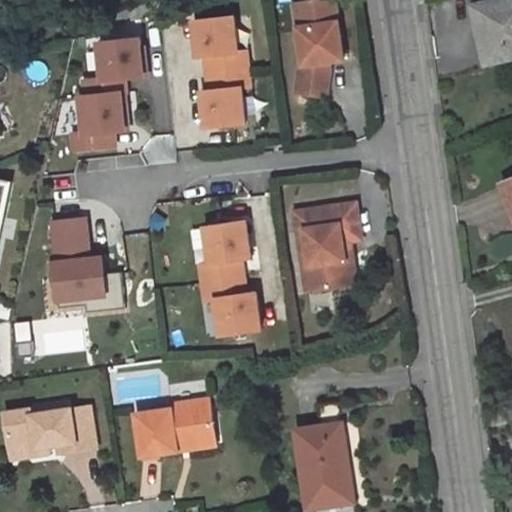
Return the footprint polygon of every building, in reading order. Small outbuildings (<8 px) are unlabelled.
[(344,60),(336,0),(327,0),(306,3),(309,27),(299,28),(303,55),(298,93),(328,97),(332,62),(344,60)] [(511,0),(501,0),(476,6),(490,63),(511,58),(511,0)] [(309,27),(306,3),(296,4),(299,28),(309,27)] [(203,54),(237,50),(233,14),(191,19),(195,54),(203,54)] [(141,36),(96,40),(99,79),(144,75),(141,36)] [(207,89),(241,86),(252,85),(248,49),(237,50),(203,54),(207,89)] [(207,89),(199,90),(203,126),(244,122),(241,86),(207,89)] [(124,91),(78,96),(82,131),(70,132),(72,148),(117,144),(116,128),(128,127),(124,91)] [(0,237),(13,183),(0,179),(0,237)] [(362,239),(357,204),(297,212),(300,231),(307,230),(312,265),(305,266),(308,291),(350,285),(344,242),(351,241),(362,239)] [(87,218),(51,222),(55,260),(91,256),(87,218)] [(204,225),(208,263),(243,260),(249,259),(245,221),(204,225)] [(312,265),(307,230),(300,231),(305,266),(312,265)] [(357,284),(351,241),(344,242),(350,285),(357,284)] [(105,255),(91,256),(55,260),(59,302),(109,297),(106,274),(105,255)] [(208,263),(200,264),(203,297),(214,296),(246,293),(243,260),(208,263)] [(122,273),(106,274),(109,297),(59,302),(60,311),(126,305),(122,273)] [(246,293),(214,296),(218,334),(260,330),(257,292),(246,293)] [(0,318),(12,320),(15,306),(0,303),(0,318)] [(217,435),(211,399),(170,405),(171,410),(137,414),(143,456),(180,450),(178,441),(217,435)] [(34,415),(72,410),(71,403),(33,409),(34,415)] [(343,424),(340,403),(318,406),(321,426),(295,430),(308,509),(312,508),(355,502),(350,468),(343,424)] [(97,448),(91,407),(72,410),(34,415),(33,409),(7,413),(12,452),(50,446),(59,445),(60,454),(97,448)] [(365,466),(358,421),(343,424),(350,468),(365,466)] [(218,445),(217,435),(178,441),(180,450),(218,445)] [(13,459),(51,453),(50,446),(12,452),(13,459)] [(356,511),(355,502),(312,508),(312,511),(356,511)]
